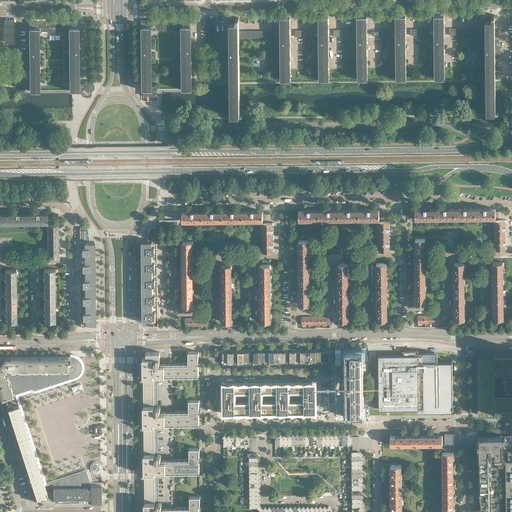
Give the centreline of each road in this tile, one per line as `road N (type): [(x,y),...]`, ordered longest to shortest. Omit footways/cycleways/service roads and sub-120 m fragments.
road 1 (secondary): [(507,143),(0,154)]
road 2 (secondary): [(0,173),(475,167)]
road 3 (secondary): [(507,143),(438,125),(153,128),(141,120)]
road 4 (secondary): [(112,339),(115,511)]
road 5 (secondary): [(129,511),(129,339)]
road 6 (residential): [(212,375),(330,374),(331,423)]
road 7 (residential): [(218,8),(218,75),(196,75),(197,8)]
road 8 (residential): [(338,511),(330,498),(270,497),(266,425)]
road 9 (secondary): [(142,205),(288,198)]
road 10 (residential): [(252,256),(214,256),(214,312),(172,313)]
road 11 (residential): [(485,254),(448,256),(445,308),(406,309)]
road 12 (secondary): [(129,339),(126,248),(135,220)]
road 13 (unclassified): [(72,260),(72,221),(57,202),(0,203)]
road 14 (secondary): [(98,104),(90,182),(101,222)]
